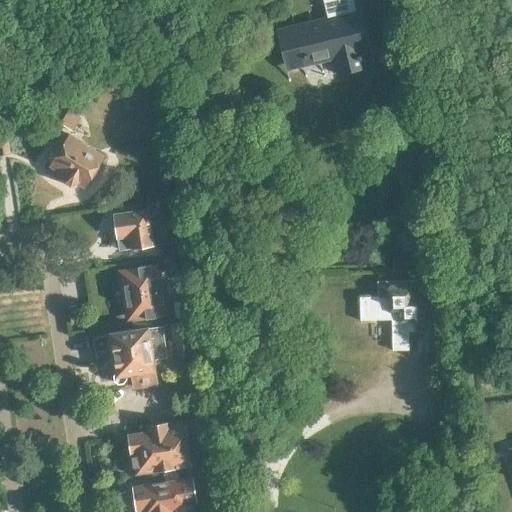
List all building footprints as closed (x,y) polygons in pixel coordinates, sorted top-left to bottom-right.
[(364,69),(357,41),(363,39),(353,0),(323,0),(328,20),(283,31),(292,68),(308,64),(306,53),(332,46),(339,75),(364,69)] [(0,154),(10,153),(7,130),(0,131),(0,154)] [(85,187),(105,156),(69,134),(59,150),(52,150),(48,156),(51,162),(50,165),(64,174),(65,183),(72,187),(78,183),(85,187)] [(148,217),(158,215),(156,201),(145,202),(147,210),(114,215),(119,250),(153,245),(148,217)] [(160,258),(179,255),(177,242),(158,245),(160,258)] [(124,296),(158,291),(162,290),(158,264),(140,267),(134,273),(123,275),(124,279),(122,281),(123,289),(125,290),(126,294),(124,296)] [(183,278),(172,279),(173,288),(184,286),(183,278)] [(408,333),(431,333),(430,291),(420,292),(419,281),(378,282),(378,296),(359,297),(360,321),(391,320),(392,351),(409,351),(408,333)] [(186,295),(184,286),(173,288),(175,296),(186,295)] [(166,316),(162,290),(158,291),(124,296),(126,298),(127,301),(125,303),(126,312),(129,314),(129,317),(143,315),(147,319),(166,316)] [(170,323),(175,356),(194,353),(188,320),(170,323)] [(150,359),(165,357),(163,349),(154,350),(152,338),(148,339),(146,329),(111,335),(112,339),(110,341),(110,345),(113,347),(117,372),(114,374),(115,378),(118,381),(122,381),(124,378),(124,373),(133,372),(134,382),(154,379),(150,359)] [(185,433),(200,430),(198,419),(160,425),(161,430),(128,435),(129,439),(126,443),(127,449),(131,451),(131,455),(128,459),(130,474),(190,465),(185,433)] [(168,482),(133,487),(136,511),(180,511),(178,501),(181,500),(178,484),(179,484),(177,472),(167,474),(168,482)]
